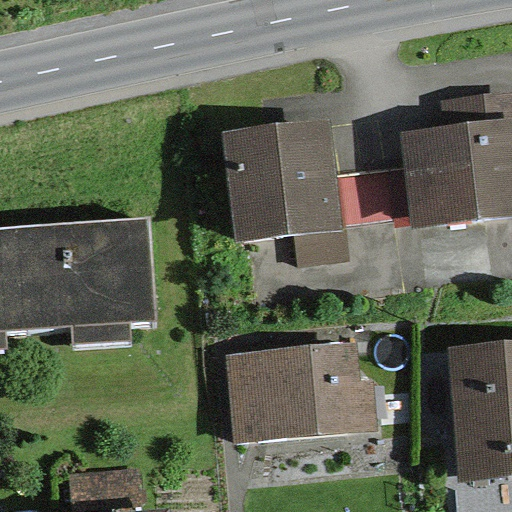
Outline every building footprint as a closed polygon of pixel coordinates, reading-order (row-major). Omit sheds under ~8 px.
[(462,142),(421,147),(431,237),(511,228),(511,100),(458,107),(462,142)] [(337,134),(237,147),(249,248),(350,236),(337,134)] [(349,225),(411,222),(408,167),(346,169),(349,225)] [(162,225),(0,236),(0,341),(170,329),(162,225)] [(357,354),(227,365),(235,459),(260,457),(382,446),(378,390),(360,391),(357,354)] [(511,356),(452,363),(465,489),(511,483),(511,356)]
